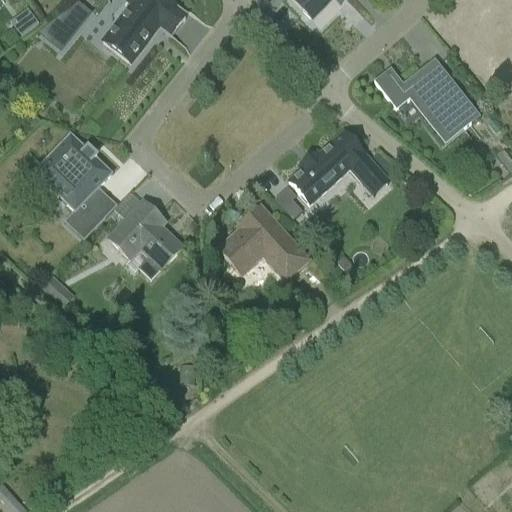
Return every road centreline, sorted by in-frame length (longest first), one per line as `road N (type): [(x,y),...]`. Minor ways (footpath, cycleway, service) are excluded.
road 1 (track): [(68,511),(478,224)]
road 2 (residential): [(239,6),(141,134),(139,154),(193,204),(215,204),(324,96)]
road 3 (track): [(0,265),(186,428)]
road 4 (residential): [(471,219),(324,96)]
road 5 (residential): [(324,96),(429,0)]
road 6 (residential): [(324,96),(239,6)]
